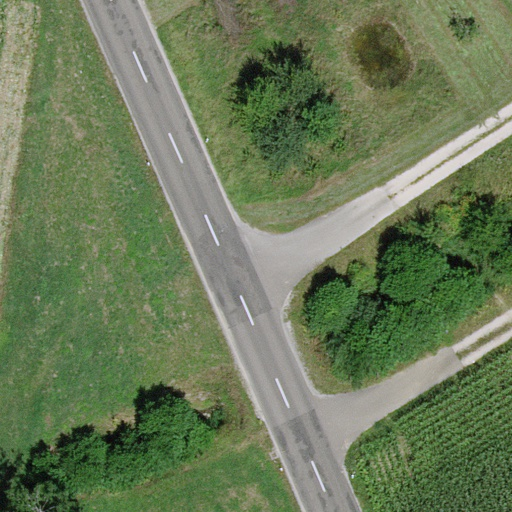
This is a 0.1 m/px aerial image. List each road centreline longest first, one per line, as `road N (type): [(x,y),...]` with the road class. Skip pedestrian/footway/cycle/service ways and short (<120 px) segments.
road 1 (tertiary): [(333,511),(114,0)]
road 2 (track): [(511,112),(239,287)]
